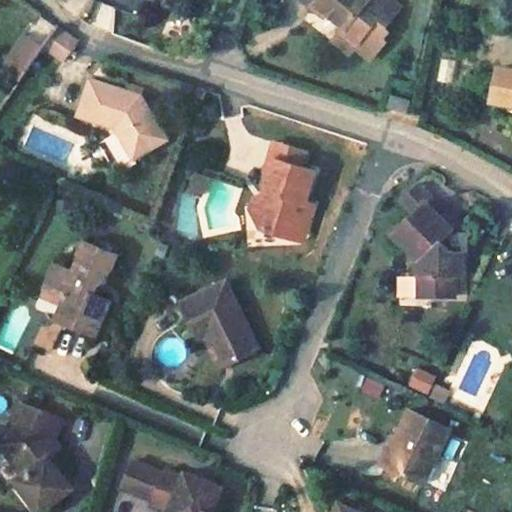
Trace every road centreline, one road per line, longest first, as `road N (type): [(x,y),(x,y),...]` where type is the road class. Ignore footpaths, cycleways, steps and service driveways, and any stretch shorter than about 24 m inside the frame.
road 1 (residential): [(45,0),(120,43),(402,132)]
road 2 (residential): [(402,132),(274,436)]
road 3 (residential): [(402,132),(511,192)]
